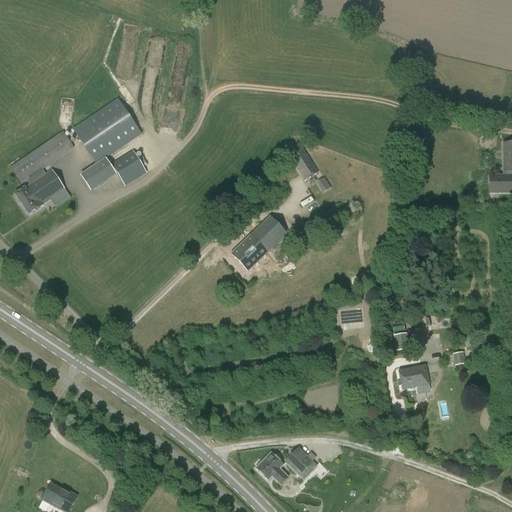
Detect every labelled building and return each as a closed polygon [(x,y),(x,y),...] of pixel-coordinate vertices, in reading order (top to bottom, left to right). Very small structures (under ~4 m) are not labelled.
[(96,166),(141,135),(117,100),(72,130),(96,166)] [(65,190),(52,171),(46,175),(43,170),(74,149),(63,132),(9,169),(20,186),(26,182),(29,186),(25,189),(24,188),(14,195),(29,216),(44,206),(43,205),(65,190)] [(489,194),(511,193),(511,143),(503,143),(503,176),(489,176),(489,194)] [(305,182),(319,173),(303,149),(289,157),(305,182)] [(133,151),(110,165),(124,187),(146,174),(133,151)] [(91,192),(116,175),(106,160),(81,176),(91,192)] [(270,217),(251,236),(267,253),(287,235),(270,217)] [(248,272),(267,253),(251,236),(231,255),(248,272)] [(395,353),(407,351),(405,335),(393,337),(395,353)] [(463,354),(453,356),(455,367),(465,365),(463,354)] [(452,356),(446,357),(448,367),(454,366),(452,356)] [(398,372),(402,392),(430,386),(426,367),(398,372)] [(318,468),(299,450),(285,463),(304,482),(318,468)] [(256,469),(268,481),(283,466),(271,454),(256,469)] [(51,485),(42,501),(63,511),(69,511),(77,497),(72,494),(71,496),(51,485)]
